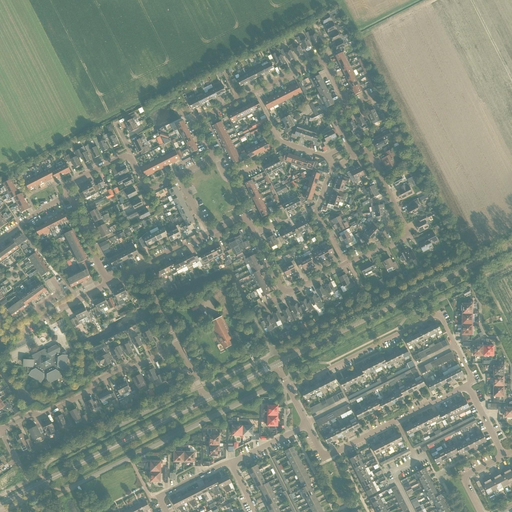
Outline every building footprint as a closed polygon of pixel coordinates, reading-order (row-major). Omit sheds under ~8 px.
[(331,25),(337,22),(335,17),(331,19),(330,16),(321,20),(324,25),(330,22),(331,25)] [(338,25),(335,27),(334,24),(326,28),(328,34),(335,31),(336,33),(342,30),(341,27),(340,28),(338,25)] [(316,35),(312,36),(310,32),(305,35),(308,41),(311,39),(314,45),(320,43),(316,35)] [(342,34),(340,35),(339,33),(330,37),(333,43),(339,39),(340,42),(343,41),(346,39),(347,39),(346,36),(345,35),(343,36),(342,34)] [(307,39),(303,41),(301,37),(297,39),(300,45),(302,44),(306,50),(306,51),(308,52),(311,50),(311,49),(311,47),(307,39)] [(335,46),(333,47),(335,51),(337,50),(337,51),(343,48),(345,50),(350,47),(349,45),(346,39),(343,41),(335,46)] [(271,56),(274,61),(276,64),(278,63),(280,67),(285,64),(281,56),(278,58),(276,54),(275,54),(270,45),(267,46),(271,56)] [(295,51),(298,58),(303,55),(299,47),(294,49),(292,45),(289,47),(292,53),(295,51)] [(286,56),(289,62),(294,60),(290,51),(285,54),(283,50),(280,51),(283,57),(286,56)] [(335,56),(338,61),(346,57),(344,52),(335,56)] [(267,63),(262,65),(267,75),(270,73),(270,72),(275,69),(271,63),(274,61),(271,56),(272,59),(270,60),(271,62),(268,64),(267,63)] [(346,57),(338,61),(340,66),(349,62),(346,57)] [(349,62),(340,66),(343,71),(351,67),(351,66),(349,62)] [(254,71),(258,78),(262,76),(263,77),(267,75),(262,65),(256,68),(256,69),(256,70),(254,71)] [(343,71),(345,76),(353,71),(352,68),(355,67),(354,65),(351,66),(351,67),(343,71)] [(250,71),(245,74),(250,84),(253,82),(253,81),(258,78),(254,71),(251,72),(250,72),(250,71)] [(353,71),(345,76),(347,80),(356,76),(353,71)] [(246,86),(250,84),(245,74),(239,76),(238,75),(235,76),(236,78),(232,80),(233,83),(237,81),(238,82),(238,83),(239,84),(240,87),(245,84),(246,86)] [(313,79),(310,80),(313,85),(322,80),(319,75),(313,79)] [(347,80),(350,85),(358,81),(357,78),(359,77),(358,75),(356,76),(347,80)] [(315,86),(317,89),(324,85),(322,80),(313,85),(314,87),(315,86)] [(350,85),(352,90),(361,86),(364,84),(363,82),(360,84),(358,81),(350,85)] [(292,87),(296,96),(300,93),(301,96),(303,95),(302,93),(298,84),(292,87)] [(213,88),(218,98),(222,96),(221,95),(226,92),(222,85),(220,86),(219,86),(218,85),(213,88)] [(324,85),(317,89),(319,93),(319,94),(327,90),(324,85)] [(361,86),(352,90),(355,95),(363,91),(361,86)] [(296,96),(292,87),(286,90),(292,101),(293,100),(292,98),(296,96)] [(208,92),(205,94),(209,101),(214,99),(214,100),(218,98),(213,88),(207,91),(208,91),(208,92)] [(281,93),(285,101),(289,99),(290,102),(292,101),(286,90),(281,93)] [(320,99),(322,98),(329,95),(327,90),(319,94),(319,93),(317,94),(320,99)] [(275,96),(281,107),(282,106),(281,103),(285,101),(281,93),(275,96)] [(196,97),(201,107),(205,105),(204,103),(209,101),(205,94),(203,95),(202,94),(201,94),(196,97)] [(321,101),(322,104),(332,100),(329,95),(322,98),(320,99),(321,101)] [(281,107),(275,96),(269,99),(274,107),(278,105),(279,108),(281,107)] [(201,107),(196,97),(191,99),(191,100),(191,101),(188,102),(192,110),(197,107),(197,109),(201,107)] [(274,107),(269,99),(264,102),(268,110),(269,113),(271,112),(270,109),(274,107)] [(332,100),(322,104),(323,106),(323,107),(325,111),(327,110),(328,109),(327,108),(334,105),(332,100)] [(252,104),(257,112),(259,111),(258,109),(261,108),(257,101),(256,102),(256,101),(254,102),(254,103),(252,104)] [(257,112),(252,104),(248,106),(251,113),(254,111),(255,113),(257,112)] [(251,113),(248,106),(243,108),(247,117),(247,116),(252,114),(251,113)] [(238,111),(242,119),(245,118),(246,120),(248,119),(247,116),(247,117),(243,108),(238,111)] [(380,114),(377,115),(374,110),(368,113),(373,124),(383,120),(380,114)] [(242,119),(238,111),(233,113),(237,122),(238,122),(242,119)] [(239,125),(237,122),(233,113),(228,116),(234,127),(239,125)] [(130,120),(124,123),(127,128),(136,124),(139,122),(137,119),(135,114),(129,117),(130,120)] [(357,118),(356,119),(360,127),(361,129),(365,127),(366,129),(368,128),(370,127),(367,121),(365,122),(361,116),(360,115),(356,117),(357,118)] [(282,120),(285,125),(294,120),(293,118),(291,118),(290,116),(282,120)] [(294,120),(285,125),(285,127),(285,129),(284,130),(286,134),(292,131),(291,128),(295,126),(294,123),(294,122),(294,120)] [(358,125),(356,126),(352,120),(347,123),(353,134),(358,131),(359,133),(361,131),(358,125)] [(177,130),(186,126),(183,121),(175,125),(176,128),(174,129),(175,131),(177,130)] [(136,124),(127,128),(130,133),(135,130),(137,133),(143,130),(140,125),(139,122),(136,124)] [(212,127),(215,132),(224,127),(222,122),(212,127)] [(186,126),(177,130),(180,135),(188,131),(186,126)] [(300,137),(303,128),(301,127),(300,128),(297,127),(295,126),(295,129),(296,130),(296,132),(293,131),(291,137),(295,139),(296,138),(298,137),(300,137)] [(215,132),(217,136),(227,132),(224,127),(215,132)] [(305,129),(303,128),(300,137),(305,139),(308,131),(306,130),(305,129)] [(328,128),(326,129),(332,142),(334,140),(335,139),(334,138),(336,137),(332,129),(330,131),(329,130),(328,128)] [(322,141),(325,147),(329,145),(329,144),(331,143),(332,142),(326,129),(324,130),(325,132),(324,133),(322,135),(324,140),(322,141)] [(378,139),(373,142),(377,150),(386,145),(383,141),(391,137),(392,136),(393,135),(390,130),(389,130),(388,131),(377,137),(378,139)] [(180,135),(182,139),(190,135),(188,131),(180,135)] [(308,131),(305,139),(311,141),(314,132),(312,131),(311,132),(308,131)] [(217,136),(220,141),(229,137),(227,132),(217,136)] [(314,132),(311,141),(313,142),(314,144),(314,145),(318,147),(320,140),(317,139),(319,135),(317,134),(316,132),(314,132)] [(108,134),(103,136),(106,142),(110,140),(113,147),(118,144),(116,141),(117,141),(117,140),(116,138),(115,138),(114,136),(110,137),(108,134)] [(138,140),(133,143),(135,148),(147,142),(145,139),(143,134),(137,137),(138,140)] [(190,135),(182,139),(180,140),(181,142),(183,141),(185,145),(193,140),(190,135)] [(231,141),(229,137),(220,141),(222,146),(231,141)] [(259,140),(264,151),(266,150),(267,151),(271,149),(269,144),(268,145),(264,137),(259,140)] [(104,141),(99,143),(97,138),(94,140),(97,147),(100,145),(103,152),(108,149),(104,141)] [(185,145),(187,149),(195,145),(193,140),(185,145)] [(258,143),(255,145),(260,153),(264,151),(259,140),(257,141),(258,143)] [(234,146),(231,141),(222,146),(225,151),(234,146)] [(147,142),(135,148),(138,153),(141,152),(142,155),(151,150),(149,146),(149,145),(148,142),(147,142)] [(95,147),(92,149),(90,144),(85,147),(88,153),(91,152),(94,158),(99,156),(95,147)] [(253,152),(255,156),(260,153),(255,145),(255,144),(250,147),(251,148),(253,152)] [(195,145),(187,149),(184,151),(185,153),(188,151),(190,154),(198,150),(195,145)] [(234,146),(225,151),(227,156),(236,151),(234,146)] [(80,149),(75,151),(79,158),(81,156),(85,163),(90,161),(86,152),(83,147),(80,149)] [(170,154),(174,162),(180,159),(176,151),(175,151),(174,148),(172,149),(174,152),(170,154)] [(253,152),(251,148),(246,150),(250,158),(255,156),(253,152)] [(395,156),(393,152),(392,150),(385,154),(386,157),(382,160),(387,170),(397,165),(393,157),(395,156)] [(227,156),(230,161),(234,158),(239,156),(236,151),(227,156)] [(281,157),(284,163),(286,161),(291,163),(294,156),(288,154),(289,152),(286,151),(284,156),(281,157)] [(164,153),(163,154),(168,165),(174,162),(170,154),(166,156),(164,153)] [(76,157),(73,159),(71,154),(65,156),(69,163),(72,161),(75,168),(80,165),(76,157)] [(158,160),(163,168),(168,165),(163,154),(161,155),(163,158),(158,160)] [(291,165),(296,167),(299,158),(294,156),(291,163),(291,165)] [(284,163),(281,157),(278,158),(279,160),(274,162),(278,171),(280,170),(280,169),(283,167),(281,164),(284,163)] [(299,158),(296,167),(301,168),(304,159),(299,158)] [(153,159),(151,160),(157,171),(163,168),(158,160),(154,162),(153,159)] [(304,159),(301,168),(306,170),(307,168),(309,161),(304,159)] [(147,165),(151,174),(157,171),(151,160),(150,161),(151,163),(147,165)] [(309,161),(307,168),(312,170),(312,171),(317,169),(316,167),(318,162),(315,161),(314,163),(309,161)] [(276,172),(278,171),(274,162),(269,165),(272,173),(273,172),(275,171),(276,172)] [(67,165),(62,167),(66,175),(71,173),(67,165)] [(151,174),(147,165),(143,167),(142,165),(140,165),(142,168),(141,168),(146,177),(151,174)] [(272,173),(269,165),(264,167),(269,179),(271,178),(271,177),(274,176),(273,172),(272,173)] [(355,168),(360,177),(363,176),(364,178),(368,176),(365,170),(362,171),(360,165),(355,168)] [(126,167),(120,169),(118,166),(111,169),(115,176),(119,174),(120,176),(128,172),(126,167)] [(62,167),(57,170),(61,178),(66,175),(62,167)] [(360,177),(355,168),(350,170),(353,176),(350,177),(353,183),(358,181),(357,178),(360,177)] [(311,177),(318,180),(320,174),(322,175),(323,172),(317,170),(317,169),(312,171),(313,172),(311,177)] [(40,175),(39,173),(38,170),(36,171),(38,174),(37,174),(38,176),(35,178),(39,186),(44,183),(40,175)] [(45,172),(49,180),(54,178),(52,172),(50,170),(45,172)] [(52,172),(54,178),(55,180),(61,178),(57,170),(52,172)] [(40,175),(44,183),(49,180),(45,172),(40,175)] [(134,183),(131,177),(128,179),(127,176),(117,181),(119,186),(124,183),(125,187),(134,183)] [(401,176),(393,181),(396,186),(404,182),(401,176)] [(336,178),(334,183),(344,187),(345,186),(345,184),(348,185),(349,179),(343,177),(342,180),(336,178)] [(28,181),(25,183),(29,191),(34,188),(30,180),(29,178),(27,179),(28,181)] [(30,180),(34,188),(39,186),(35,178),(30,180)] [(96,186),(99,192),(100,194),(103,192),(107,188),(106,186),(105,186),(102,178),(96,181),(98,185),(96,186)] [(1,189),(2,191),(13,185),(10,180),(3,184),(4,186),(3,187),(3,188),(1,189)] [(245,184),(248,189),(254,185),(257,183),(256,181),(253,183),(252,180),(245,184)] [(344,187),(334,183),(333,188),(339,190),(338,193),(344,195),(346,190),(348,191),(349,188),(345,186),(344,187)] [(400,192),(403,198),(412,193),(409,188),(410,187),(408,183),(400,188),(402,191),(400,192)] [(99,192),(96,186),(93,188),(91,184),(86,186),(91,196),(99,192)] [(13,185),(2,191),(3,192),(5,191),(5,192),(6,191),(8,194),(16,190),(13,185)] [(248,189),(250,193),(257,190),(254,185),(248,189)] [(367,192),(368,194),(377,190),(374,185),(369,188),(368,185),(361,188),(362,191),(363,191),(364,193),(367,192)] [(91,196),(86,186),(81,189),(83,192),(80,194),(83,200),(91,196)] [(169,191),(171,195),(179,191),(177,186),(172,189),(171,186),(164,190),(166,192),(169,191)] [(127,195),(129,199),(137,194),(135,189),(129,192),(127,189),(121,193),(122,195),(124,194),(125,197),(127,195)] [(18,195),(16,190),(8,194),(9,196),(8,198),(9,199),(18,195)] [(257,190),(250,193),(253,198),(259,195),(257,190)] [(377,190),(368,194),(369,197),(367,198),(370,203),(376,200),(375,200),(374,198),(379,195),(377,190)] [(171,195),(174,201),(182,197),(179,191),(171,195)] [(313,195),(303,192),(303,194),(305,195),(304,198),(307,199),(306,202),(312,204),(313,201),(311,200),(313,195)] [(18,195),(13,198),(16,203),(23,199),(21,193),(18,195)] [(329,199),(339,202),(344,203),(345,200),(343,200),(344,195),(338,193),(337,196),(331,194),(329,199)] [(253,198),(255,203),(262,200),(264,199),(261,194),(259,195),(253,198)] [(174,201),(176,206),(184,202),(182,197),(174,201)] [(292,198),(297,207),(302,205),(302,206),(305,205),(302,198),(299,200),(298,197),(295,198),(294,197),(292,198)] [(288,202),(292,210),(297,207),(292,198),(290,199),(290,201),(288,202)] [(23,199),(16,203),(17,205),(16,207),(17,208),(18,208),(26,204),(23,199)] [(339,202),(329,199),(328,204),(334,206),(333,209),(339,211),(341,206),(338,205),(339,202)] [(133,207),(135,209),(143,205),(140,200),(134,203),(133,200),(124,205),(125,207),(128,206),(129,206),(130,208),(133,207)] [(262,200),(255,203),(257,208),(264,204),(262,200)] [(292,210),(288,202),(285,203),(284,203),(282,200),(281,201),(286,212),(292,210)] [(408,210),(407,211),(409,216),(411,215),(411,216),(415,214),(415,215),(417,216),(418,215),(419,213),(418,212),(420,212),(417,207),(420,205),(418,200),(412,204),(413,207),(408,209),(408,210)] [(184,202),(176,206),(179,211),(187,207),(184,202)] [(377,203),(371,204),(371,207),(372,207),(373,212),(384,210),(383,205),(378,206),(377,203)] [(26,204),(18,208),(21,213),(29,209),(26,204)] [(257,208),(260,213),(267,209),(264,204),(257,208)] [(90,213),(92,218),(100,214),(98,209),(100,208),(99,205),(92,208),(94,211),(90,213)] [(179,211),(182,216),(189,212),(191,211),(189,208),(188,208),(187,207),(179,211)] [(267,209),(260,213),(262,218),(269,214),(274,212),(271,207),(267,209)] [(139,214),(142,219),(150,215),(147,210),(139,214),(138,210),(128,215),(130,219),(139,214)] [(384,210),(373,212),(372,212),(372,218),(373,217),(374,221),(380,220),(380,219),(380,220),(379,217),(385,216),(384,210)] [(58,215),(65,227),(67,226),(65,222),(68,221),(64,212),(58,215)] [(182,216),(184,221),(192,217),(189,212),(182,216)] [(330,221),(333,226),(342,221),(341,218),(344,217),(341,212),(335,215),(336,218),(330,221)] [(100,223),(106,220),(110,218),(108,214),(102,217),(100,214),(92,218),(95,223),(99,221),(100,223)] [(54,217),(58,226),(61,224),(63,228),(65,227),(58,215),(54,217)] [(7,216),(0,220),(0,229),(1,229),(1,228),(8,223),(5,219),(6,219),(7,220),(9,218),(7,216)] [(421,223),(416,225),(419,232),(428,228),(428,227),(430,227),(427,221),(425,216),(419,219),(421,223)] [(58,226),(54,217),(49,220),(55,232),(57,231),(55,227),(58,226)] [(177,229),(178,230),(192,223),(192,224),(195,222),(192,217),(184,221),(185,222),(183,223),(181,225),(179,227),(178,225),(176,226),(177,229)] [(300,222),(305,231),(309,228),(311,232),(314,230),(310,222),(308,223),(307,222),(306,222),(305,219),(300,222)] [(342,221),(333,226),(335,230),(341,227),(342,230),(349,227),(346,222),(345,219),(342,221)] [(44,222),(45,225),(48,231),(51,229),(53,233),(55,232),(49,220),(44,222)] [(98,228),(100,233),(108,229),(105,224),(108,223),(106,220),(100,223),(102,226),(98,228)] [(295,230),(299,238),(302,236),(300,233),(305,231),(300,222),(296,224),(298,228),(295,230)] [(370,230),(377,237),(381,233),(378,230),(379,227),(373,222),(370,226),(370,227),(372,228),(370,230)] [(192,223),(178,230),(180,235),(180,234),(186,232),(186,233),(194,229),(192,224),(192,223)] [(48,231),(45,225),(40,227),(46,238),(48,237),(47,234),(50,233),(48,231)] [(159,231),(163,239),(168,236),(167,234),(164,228),(162,229),(160,226),(158,227),(159,231)] [(180,235),(178,230),(177,229),(176,226),(171,229),(172,231),(176,239),(181,237),(180,234),(180,235)] [(46,238),(40,227),(35,229),(40,238),(42,237),(44,239),(46,238)] [(289,227),(285,230),(289,239),(294,236),(295,240),(299,238),(295,230),(291,232),(289,227)] [(108,229),(100,233),(103,238),(106,236),(108,239),(114,236),(113,233),(110,228),(108,229)] [(339,237),(341,242),(350,237),(349,235),(351,234),(349,229),(343,232),(344,234),(339,237)] [(63,235),(79,266),(85,262),(86,262),(85,261),(87,260),(73,230),(63,235)] [(289,239),(285,230),(280,232),(282,236),(279,237),(283,246),(286,244),(284,241),(289,239)] [(377,237),(370,230),(369,232),(367,230),(365,233),(362,235),(367,240),(367,239),(369,237),(373,241),(377,237)] [(147,232),(149,236),(153,244),(158,241),(154,233),(151,234),(150,231),(147,232)] [(159,231),(154,233),(158,241),(163,239),(159,231)] [(167,234),(168,236),(171,242),(176,239),(172,231),(167,234)] [(22,233),(17,236),(22,244),(24,246),(26,249),(28,247),(25,244),(24,242),(27,240),(22,233)] [(431,244),(437,241),(433,233),(426,236),(428,240),(419,244),(423,252),(429,249),(431,252),(434,250),(431,244)] [(236,241),(238,246),(243,243),(241,239),(242,238),(240,234),(234,237),(236,241)] [(283,246),(279,237),(276,239),(274,235),(273,236),(272,234),(267,237),(268,238),(267,239),(271,248),(276,245),(278,249),(283,246)] [(350,237),(341,242),(343,247),(349,244),(350,247),(357,243),(355,238),(353,235),(350,237)] [(16,237),(13,240),(18,247),(22,244),(17,236),(16,237)] [(149,236),(140,240),(143,247),(147,245),(148,246),(153,244),(149,236)] [(18,247),(13,240),(12,240),(11,239),(9,241),(11,243),(9,245),(17,257),(19,255),(18,253),(17,254),(16,252),(20,250),(18,247)] [(233,248),(238,246),(236,241),(233,242),(232,241),(227,244),(230,250),(234,248),(233,248)] [(243,243),(238,246),(241,250),(245,248),(246,249),(250,247),(247,241),(243,243)] [(127,244),(133,256),(138,254),(136,249),(138,248),(136,245),(134,246),(133,242),(130,243),(127,244)] [(124,251),(128,259),(133,256),(127,244),(125,246),(126,248),(127,249),(126,250),(124,251)] [(213,245),(219,256),(224,253),(220,246),(218,248),(217,246),(216,247),(215,244),(213,245)] [(323,248),(320,249),(322,252),(326,261),(331,258),(328,252),(332,250),(329,244),(323,248)] [(3,245),(2,246),(9,257),(13,254),(14,255),(13,256),(15,258),(17,257),(9,245),(5,247),(3,245)] [(212,250),(210,251),(214,258),(219,256),(213,245),(210,246),(212,250)] [(9,257),(2,246),(0,247),(0,248),(1,250),(0,251),(0,254),(7,264),(9,262),(7,260),(7,261),(6,259),(9,257)] [(241,258),(243,257),(244,256),(243,254),(241,250),(238,246),(233,248),(234,248),(236,252),(234,253),(237,257),(240,255),(241,258)] [(123,248),(118,251),(119,253),(123,262),(128,259),(124,251),(123,248)] [(206,248),(203,250),(209,261),(214,258),(210,251),(208,252),(206,248)] [(114,256),(118,264),(123,262),(119,253),(117,249),(115,250),(117,254),(116,255),(114,256)] [(326,261),(322,252),(320,249),(313,253),(315,258),(318,257),(321,263),(326,261)] [(201,257),(198,258),(199,261),(200,262),(202,266),(205,265),(205,266),(210,263),(209,261),(203,250),(202,251),(203,253),(202,254),(203,255),(200,256),(201,257)] [(401,261),(403,262),(407,259),(408,261),(412,259),(413,261),(416,259),(413,252),(409,254),(407,250),(401,253),(402,256),(400,257),(400,259),(401,261)] [(200,262),(199,261),(197,256),(194,258),(193,254),(190,256),(190,254),(189,255),(187,252),(186,253),(191,264),(192,264),(192,265),(197,263),(200,268),(202,266),(200,262)] [(25,264),(27,267),(39,258),(36,253),(28,259),(30,261),(25,264)] [(183,259),(187,267),(187,266),(188,269),(193,266),(192,265),(192,264),(191,264),(186,253),(184,254),(185,256),(185,257),(185,258),(183,259)] [(244,256),(243,257),(247,265),(248,264),(256,260),(254,258),(258,256),(257,253),(250,257),(248,254),(244,256)] [(314,259),(312,254),(304,258),(310,269),(315,267),(312,260),(314,259)] [(118,264),(114,256),(112,257),(111,257),(109,255),(105,257),(107,259),(108,258),(113,267),(118,264)] [(39,258),(27,267),(28,268),(33,265),(35,268),(42,263),(39,258)] [(304,258),(296,262),(299,267),(301,271),(304,270),(305,272),(310,269),(304,258)] [(178,262),(182,269),(187,267),(183,259),(178,262)] [(390,259),(382,262),(387,271),(388,273),(393,271),(398,268),(395,262),(392,263),(390,259)] [(256,260),(248,264),(251,269),(258,265),(256,260)] [(286,264),(288,267),(292,276),(297,273),(294,267),(297,266),(294,260),(286,264)] [(167,263),(165,261),(164,261),(166,265),(163,267),(166,274),(168,277),(172,275),(167,265),(167,263)] [(167,265),(172,275),(178,272),(177,271),(177,272),(173,264),(172,262),(167,265)] [(182,269),(178,262),(173,264),(177,272),(177,271),(182,269)] [(42,263),(35,268),(37,270),(32,273),(34,275),(38,272),(45,267),(42,263)] [(373,273),(378,271),(375,265),(372,266),(371,263),(360,268),(364,275),(372,271),(373,273)] [(251,269),(253,273),(253,274),(259,271),(261,270),(258,265),(251,269)] [(292,276),(288,267),(285,269),(284,266),(281,267),(280,265),(277,267),(278,269),(279,268),(281,274),(284,272),(287,279),(292,276)] [(45,267),(38,272),(42,277),(49,272),(45,267)] [(166,274),(163,267),(158,270),(155,271),(161,284),(166,281),(164,278),(163,276),(166,274)] [(89,272),(88,268),(81,271),(67,279),(72,288),(91,278),(88,272),(89,272)] [(251,274),(254,279),(261,276),(259,271),(253,274),(253,273),(251,274)] [(344,287),(345,287),(346,289),(355,284),(352,279),(349,280),(346,275),(339,278),(344,287)] [(263,281),(261,276),(254,279),(256,284),(263,281)] [(32,282),(41,294),(44,292),(46,294),(48,292),(46,288),(45,289),(40,282),(36,285),(36,283),(35,280),(32,282)] [(257,286),(259,289),(266,285),(263,281),(256,284),(253,286),(254,288),(257,286)] [(33,287),(30,289),(38,300),(40,299),(38,296),(41,294),(32,282),(30,284),(32,286),(33,285),(33,287)] [(337,288),(334,289),(331,283),(326,285),(330,293),(331,295),(334,294),(335,296),(340,294),(337,288)] [(266,285),(259,289),(256,290),(258,293),(260,298),(267,295),(265,292),(268,290),(266,285)] [(118,290),(124,301),(127,299),(128,301),(133,299),(129,290),(126,292),(124,287),(118,290)] [(322,287),(316,290),(321,298),(326,295),(327,299),(330,297),(327,292),(325,293),(322,287)] [(38,300),(30,289),(26,292),(25,291),(26,290),(25,288),(22,290),(31,301),(33,299),(35,302),(38,300)] [(28,303),(31,301),(22,290),(20,291),(22,293),(23,294),(20,297),(28,308),(30,306),(28,303)] [(116,297),(113,299),(117,307),(125,303),(124,301),(118,290),(113,292),(116,297)] [(315,295),(309,298),(313,306),(317,304),(319,309),(324,307),(320,300),(317,301),(315,295)] [(21,299),(17,303),(22,310),(26,307),(27,308),(28,308),(20,297),(21,299)] [(99,300),(104,311),(107,309),(108,310),(113,308),(109,300),(107,302),(104,297),(99,300)] [(301,302),(300,302),(305,311),(306,313),(309,311),(310,313),(315,310),(312,304),(309,306),(306,299),(305,300),(305,299),(303,299),(301,300),(300,301),(301,302)] [(104,311),(99,300),(94,302),(96,307),(93,309),(97,317),(105,313),(104,311)] [(471,305),(472,305),(472,301),(469,301),(469,304),(462,303),(462,312),(463,312),(471,305)] [(22,310),(17,303),(12,306),(18,313),(22,310)] [(303,309),(300,310),(297,304),(291,307),(295,315),(296,315),(297,318),(300,316),(301,317),(306,315),(303,309)] [(462,312),(462,314),(463,314),(472,314),(472,305),(471,305),(463,312),(462,312)] [(13,317),(18,313),(12,306),(8,309),(13,317)] [(79,309),(84,319),(86,322),(89,321),(89,320),(93,318),(90,310),(87,312),(85,307),(79,309)] [(77,317),(72,319),(76,327),(83,323),(86,322),(84,319),(79,309),(74,312),(77,317)] [(291,320),(292,322),(296,320),(293,314),(291,315),(288,309),(282,311),(286,320),(287,319),(288,322),(291,320)] [(278,311),(272,314),(277,322),(279,326),(282,325),(284,324),(287,322),(284,316),(281,317),(278,311)] [(455,314),(455,316),(462,316),(462,324),(472,324),(463,316),(463,314),(462,314),(459,314),(455,314)] [(472,314),(463,314),(463,316),(472,324),(472,323),(472,314)] [(278,327),(275,321),(272,322),(269,316),(264,319),(268,327),(267,327),(269,331),(278,327)] [(233,338),(228,330),(222,317),(210,323),(222,346),(222,345),(224,349),(232,345),(229,340),(233,338)] [(431,324),(435,334),(436,333),(437,336),(439,335),(439,334),(438,332),(441,331),(438,324),(434,326),(433,323),(431,324)] [(427,329),(430,336),(435,334),(431,324),(429,325),(430,328),(427,329)] [(472,324),(462,324),(462,333),(463,333),(472,324)] [(463,333),(462,333),(462,338),(462,340),(468,341),(468,335),(472,335),(472,324),(463,333)] [(152,337),(154,336),(150,328),(148,330),(148,331),(143,334),(147,343),(153,340),(152,337)] [(420,330),(425,339),(430,336),(427,329),(423,331),(422,329),(420,330)] [(425,339),(420,330),(418,331),(419,333),(416,335),(419,342),(425,339)] [(141,343),(144,341),(140,334),(137,335),(138,337),(132,339),(136,348),(142,345),(141,343)] [(414,345),(414,344),(419,342),(416,335),(413,337),(411,334),(409,335),(414,345)] [(414,345),(409,335),(407,336),(408,339),(405,340),(408,347),(411,346),(413,348),(415,347),(414,344),(414,345)] [(440,342),(443,348),(448,345),(445,339),(440,342)] [(475,354),(474,356),(483,356),(483,339),(481,339),(481,342),(481,345),(482,345),(482,347),(475,354)] [(483,339),(483,356),(492,356),(492,354),(485,347),(485,339),(483,339)] [(485,339),(485,347),(492,354),(494,354),(494,346),(489,345),(489,339),(485,339)] [(119,346),(122,351),(124,350),(127,355),(133,352),(131,350),(134,349),(130,341),(127,342),(128,344),(123,346),(122,345),(119,346)] [(434,345),(437,351),(443,348),(440,342),(434,345)] [(104,343),(102,345),(106,353),(106,354),(96,360),(99,366),(104,363),(105,366),(111,363),(110,361),(112,359),(104,343)] [(473,343),(463,343),(463,347),(473,347),(473,354),(475,354),(482,347),(482,345),(481,345),(473,345),(473,343)] [(39,361),(61,371),(61,370),(67,370),(68,355),(66,355),(66,351),(61,354),(60,352),(60,348),(56,345),(48,349),(47,351),(46,350),(45,349),(38,353),(38,354),(40,355),(39,361)] [(429,348),(432,354),(437,351),(434,345),(429,348)] [(117,349),(111,352),(116,361),(122,358),(121,355),(123,354),(122,351),(119,346),(116,348),(117,349)] [(406,348),(400,351),(404,358),(409,355),(406,348)] [(429,348),(424,351),(427,356),(432,354),(429,348)] [(395,354),(398,361),(402,359),(403,362),(405,360),(404,358),(400,351),(395,354)] [(424,351),(418,353),(421,359),(427,356),(424,351)] [(446,355),(449,361),(455,358),(452,352),(446,355)] [(38,354),(38,353),(32,356),(32,357),(32,360),(26,360),(26,367),(30,368),(31,371),(28,376),(40,384),(43,379),(47,379),(49,384),(62,377),(60,373),(61,371),(39,361),(40,355),(38,354)] [(421,359),(418,353),(413,356),(416,362),(421,359)] [(398,361),(395,354),(389,357),(393,364),(398,361)] [(446,355),(441,357),(444,363),(449,361),(446,355)] [(384,360),(383,357),(377,360),(381,367),(386,364),(384,360)] [(389,357),(384,360),(386,364),(387,367),(390,365),(392,367),(394,366),(393,364),(389,357)] [(444,363),(441,357),(435,360),(438,366),(444,363)] [(372,363),(375,370),(381,367),(377,360),(372,363)] [(438,366),(435,360),(430,363),(433,369),(438,366)] [(500,366),(493,366),(493,374),(495,374),(502,367),(502,362),(500,362),(500,366)] [(375,370),(372,363),(366,366),(370,373),(371,375),(374,374),(373,371),(375,370)] [(430,363),(424,366),(427,372),(433,369),(430,363)] [(370,373),(366,366),(361,369),(362,371),(364,376),(364,375),(370,373)] [(427,372),(424,366),(419,368),(422,374),(427,372)] [(453,367),(447,370),(447,371),(452,380),(456,379),(457,381),(459,380),(454,371),(453,367)] [(493,374),(487,374),(487,376),(490,376),(493,376),(495,376),(504,376),(504,367),(502,367),(495,374),(493,374)] [(454,371),(459,380),(461,379),(460,377),(463,375),(460,368),(454,371)] [(156,379),(159,384),(164,381),(161,374),(157,376),(153,369),(146,372),(151,382),(156,379)] [(366,378),(364,375),(364,376),(362,371),(356,374),(360,380),(366,378)] [(447,371),(442,374),(444,376),(448,386),(450,384),(449,382),(452,380),(447,371)] [(351,376),(354,383),(358,382),(359,384),(361,383),(360,380),(356,374),(351,376)] [(145,384),(147,389),(151,387),(147,380),(144,382),(141,375),(133,379),(138,388),(145,384)] [(327,377),(332,386),(337,383),(334,376),(331,378),(330,376),(327,377)] [(351,376),(345,379),(349,386),(354,383),(351,376)] [(433,382),(430,376),(427,378),(430,383),(427,385),(431,391),(434,390),(435,392),(437,391),(433,382)] [(444,376),(438,379),(442,386),(445,384),(446,387),(448,386),(444,376)] [(493,376),(490,376),(490,378),(493,378),(495,378),(504,386),(507,386),(507,384),(504,384),(504,376),(495,376),(493,376)] [(326,380),(323,382),(327,389),(330,387),(331,390),(333,389),(332,386),(327,377),(325,378),(326,380)] [(493,378),(493,386),(504,386),(495,378),(493,378)] [(340,382),(343,389),(346,388),(347,390),(350,389),(349,386),(345,379),(340,382)] [(416,382),(419,389),(425,386),(421,379),(416,382)] [(433,382),(437,391),(440,390),(438,388),(442,386),(438,379),(433,382)] [(327,389),(323,382),(320,383),(319,381),(317,382),(321,391),(327,389)] [(121,385),(127,396),(130,394),(130,395),(135,393),(132,386),(129,387),(127,382),(121,385)] [(312,387),(316,394),(321,391),(317,382),(314,383),(316,386),(312,387)] [(419,389),(416,382),(410,385),(414,391),(419,389)] [(127,396),(121,385),(116,387),(119,392),(116,394),(121,403),(125,401),(124,399),(125,398),(124,397),(127,396)] [(410,385),(405,387),(408,394),(414,391),(410,385)] [(408,394),(405,387),(404,386),(398,388),(399,390),(400,392),(401,392),(403,397),(408,394)] [(504,386),(493,386),(493,395),(495,395),(504,386)] [(495,397),(493,397),(493,403),(499,403),(499,397),(504,397),(504,388),(504,386),(495,395),(495,397)] [(306,388),(310,397),(312,399),(314,398),(313,396),(316,394),(312,387),(309,389),(308,387),(306,388)] [(310,397),(306,388),(303,389),(305,391),(301,393),(305,400),(310,397)] [(150,395),(147,396),(149,400),(155,397),(152,390),(148,392),(150,395)] [(108,391),(99,396),(102,402),(103,402),(104,405),(108,403),(107,400),(110,398),(114,406),(119,404),(113,393),(110,395),(108,391)] [(337,395),(339,400),(345,398),(342,392),(337,395)] [(395,395),(398,402),(404,399),(403,397),(401,392),(400,392),(395,395)] [(395,395),(394,393),(388,395),(390,398),(393,405),(398,402),(395,395)] [(337,395),(331,398),(334,403),(339,400),(337,395)] [(331,398),(326,400),(329,406),(334,403),(331,398)] [(381,408),(382,410),(388,408),(384,401),(383,398),(377,401),(381,408)] [(384,401),(388,408),(393,405),(390,398),(384,401)] [(460,403),(465,412),(465,413),(471,410),(464,398),(462,399),(463,402),(460,403)] [(85,403),(90,411),(99,406),(97,401),(93,402),(92,399),(85,403)] [(326,400),(320,403),(323,409),(329,406),(326,400)] [(366,407),(370,414),(371,414),(372,415),(373,414),(374,413),(373,412),(375,411),(372,404),(370,401),(368,402),(369,405),(366,407)] [(377,401),(372,404),(375,411),(381,408),(377,401)] [(2,402),(0,403),(0,410),(3,408),(6,412),(12,408),(8,402),(4,404),(2,402)] [(454,403),(458,413),(459,415),(465,412),(460,403),(457,405),(456,402),(454,403)] [(320,403),(315,406),(318,412),(323,409),(320,403)] [(453,407),(449,409),(453,416),(458,413),(454,403),(451,405),(453,407)] [(264,414),(264,415),(267,415),(269,415),(276,408),(278,408),(278,404),(275,404),(275,406),(267,406),(267,410),(263,410),(263,414),(263,415),(264,414)] [(343,407),(346,413),(351,410),(348,404),(343,407)] [(318,412),(315,406),(309,409),(312,414),(318,412)] [(346,413),(343,407),(337,410),(340,416),(346,413)] [(361,410),(364,417),(370,414),(366,407),(361,410)] [(269,415),(269,416),(278,416),(278,408),(276,408),(269,415)] [(445,408),(443,409),(450,423),(452,421),(450,417),(453,416),(449,409),(446,410),(445,408)] [(70,412),(75,422),(81,418),(76,409),(70,412)] [(450,423),(443,409),(440,410),(442,413),(439,414),(438,414),(442,421),(445,420),(447,424),(450,423)] [(332,413),(335,418),(340,416),(337,410),(332,413)] [(364,417),(361,410),(355,412),(359,419),(364,417)] [(431,412),(435,422),(436,422),(437,424),(442,421),(438,414),(439,414),(438,412),(434,414),(433,411),(431,412)] [(430,416),(426,418),(430,424),(435,422),(431,412),(428,414),(430,416)] [(335,418),(332,413),(326,416),(329,421),(335,418)] [(65,424),(66,427),(71,425),(68,419),(65,420),(62,415),(55,418),(60,427),(65,424)] [(269,416),(269,418),(276,425),(278,425),(278,416),(269,416)] [(321,418),(324,424),(329,421),(326,416),(321,418)] [(422,417),(420,418),(427,431),(429,430),(427,426),(430,424),(426,418),(423,419),(422,417)] [(276,425),(269,418),(267,418),(267,427),(269,427),(269,429),(276,429),(276,425)] [(324,424),(321,418),(316,421),(319,427),(324,424)] [(355,418),(350,421),(351,423),(356,433),(358,431),(357,429),(360,427),(356,420),(355,418)] [(427,431),(420,418),(418,419),(419,421),(416,423),(419,430),(422,429),(424,433),(427,431)] [(241,427),(241,426),(240,426),(241,419),(238,419),(238,422),(237,422),(237,426),(232,425),(232,434),(234,434),(241,427)] [(245,426),(244,426),(244,428),(251,435),(251,437),(251,440),(256,440),(256,434),(253,434),(253,426),(248,426),(248,424),(247,422),(247,420),(245,419),(245,426)] [(348,424),(345,426),(349,433),(352,431),(353,434),(356,433),(351,423),(350,420),(347,422),(348,424)] [(42,425),(45,431),(47,435),(58,430),(55,424),(53,425),(50,421),(42,425)] [(419,430),(416,423),(412,425),(411,422),(409,423),(414,433),(419,430)] [(414,433),(409,423),(407,424),(408,427),(405,429),(408,436),(414,433)] [(339,426),(340,429),(345,438),(347,437),(346,435),(349,433),(345,426),(343,427),(341,425),(339,426)] [(333,429),(335,432),(338,438),(341,437),(343,439),(345,438),(340,429),(339,426),(333,429)] [(41,436),(43,440),(47,439),(43,432),(40,434),(37,427),(29,431),(34,440),(41,436)] [(234,434),(234,436),(240,436),(240,438),(241,439),(242,439),(242,436),(242,427),(241,427),(234,434)] [(251,435),(244,428),(242,427),(242,436),(251,437),(251,435)] [(334,444),(329,434),(328,432),(322,434),(327,444),(330,442),(332,445),(334,444)] [(329,434),(334,444),(336,442),(335,440),(338,438),(335,432),(329,434)] [(211,437),(217,444),(219,444),(219,435),(211,435),(207,435),(207,433),(203,433),(203,437),(209,437),(211,437)] [(395,433),(393,434),(397,444),(398,444),(403,441),(399,434),(396,436),(395,433)] [(17,440),(15,441),(17,445),(19,444),(20,447),(25,444),(28,449),(33,447),(29,439),(26,441),(22,434),(15,437),(17,440)] [(388,440),(392,447),(395,445),(397,447),(399,446),(398,444),(397,444),(393,434),(390,436),(392,438),(388,440)] [(477,437),(481,444),(484,442),(485,445),(488,444),(483,434),(477,437)] [(472,440),(477,449),(479,448),(478,446),(481,444),(477,437),(475,438),(473,435),(470,436),(472,440)] [(209,437),(209,446),(222,446),(222,444),(219,444),(217,444),(211,437),(209,437)] [(382,440),(388,452),(393,449),(392,447),(388,440),(385,441),(384,439),(382,440)] [(52,449),(63,443),(61,440),(51,446),(52,449)] [(378,445),(381,452),(384,450),(386,453),(388,452),(382,440),(379,441),(381,444),(378,445)] [(472,440),(466,442),(470,449),(473,448),(474,450),(477,449),(472,440)] [(470,449),(466,442),(461,445),(466,455),(468,453),(467,451),(470,449)] [(381,452),(378,445),(374,447),(373,444),(371,445),(377,457),(379,456),(378,454),(381,452)] [(174,452),(174,460),(176,460),(182,453),(183,452),(182,452),(182,449),(182,445),(180,445),(180,452),(174,452)] [(186,452),(186,453),(193,461),(195,461),(195,452),(190,452),(191,448),(190,448),(190,445),(186,445),(186,449),(186,452)] [(458,453),(459,455),(462,453),(464,456),(466,455),(461,445),(456,448),(458,453)] [(209,446),(208,454),(210,454),(217,448),(222,448),(222,446),(209,446)] [(285,451),(287,456),(295,451),(294,448),(295,448),(294,446),(285,451)] [(455,446),(449,449),(454,458),(456,457),(455,454),(458,453),(456,448),(455,446)] [(222,448),(217,448),(210,454),(210,456),(219,456),(219,452),(222,452),(222,450),(222,448)] [(447,458),(444,451),(443,449),(437,451),(438,454),(443,464),(445,462),(444,460),(447,458)] [(444,451),(447,458),(450,457),(452,459),(454,458),(449,449),(444,451)] [(295,451),(287,456),(289,460),(298,456),(296,453),(297,453),(296,451),(295,451)] [(437,451),(431,454),(433,457),(436,464),(440,462),(441,465),(443,464),(438,454),(437,451)] [(176,460),(176,462),(184,462),(184,453),(182,453),(176,460)] [(184,453),(184,462),(193,462),(193,461),(186,453),(184,453)] [(352,464),(361,460),(363,458),(361,454),(349,460),(349,461),(351,461),(352,464)] [(289,460),(292,465),(300,461),(300,460),(298,458),(299,457),(298,455),(298,456),(289,460)] [(301,460),(300,460),(300,461),(292,465),(294,469),(302,465),(301,462),(302,462),(301,460)] [(353,466),(354,468),(354,469),(363,464),(361,460),(352,464),(351,464),(352,466),(353,466)] [(152,461),(152,463),(159,470),(161,470),(161,462),(152,461)] [(147,463),(147,467),(150,467),(150,472),(159,472),(161,472),(161,470),(159,470),(152,463),(147,463)] [(354,468),(354,469),(354,471),(355,470),(357,473),(368,467),(366,463),(363,464),(354,469),(354,468)] [(250,474),(259,470),(257,465),(248,470),(249,473),(250,475),(250,474)] [(294,469),(296,474),(305,470),(303,467),(304,466),(303,465),(302,465),(294,469)] [(370,472),(368,467),(357,473),(356,473),(356,475),(357,475),(359,478),(370,472)] [(416,473),(419,477),(427,473),(425,470),(426,469),(425,468),(416,473)] [(503,476),(507,485),(511,482),(511,481),(505,468),(502,469),(505,475),(503,476)] [(305,470),(296,474),(298,478),(307,474),(305,471),(306,471),(305,469),(305,470)] [(253,479),(261,474),(259,470),(250,474),(252,477),(251,478),(252,479),(253,479)] [(359,478),(358,478),(359,480),(360,479),(361,482),(370,478),(372,477),(374,476),(373,474),(372,471),(370,472),(359,478)] [(507,485),(503,476),(501,477),(498,471),(495,473),(503,487),(507,485)] [(150,472),(150,480),(152,480),(159,474),(161,474),(161,472),(159,472),(150,472)] [(427,473),(419,477),(420,480),(417,481),(418,483),(421,482),(429,478),(428,475),(429,474),(427,473)] [(493,481),(498,490),(503,487),(495,473),(492,474),(495,480),(493,481)] [(152,480),(152,482),(160,482),(161,474),(159,474),(152,480)] [(253,479),(254,482),(254,484),(255,484),(255,483),(263,479),(261,474),(253,479)] [(307,474),(298,478),(301,483),(309,479),(308,476),(309,476),(308,474),(307,474)] [(223,478),(229,492),(232,490),(229,484),(232,483),(228,476),(223,478)] [(489,476),(485,478),(493,493),(493,492),(498,490),(493,481),(491,482),(489,476)] [(429,478),(421,482),(423,487),(432,483),(431,482),(430,479),(431,479),(430,477),(429,478)] [(219,486),(220,488),(224,487),(227,493),(229,492),(223,478),(217,481),(219,486)] [(264,479),(263,479),(255,483),(255,484),(256,486),(256,487),(257,488),(260,487),(266,484),(265,481),(266,480),(265,478),(264,479)] [(299,484),(301,489),(310,484),(312,484),(310,481),(311,480),(310,478),(309,479),(301,483),(299,484)] [(362,484),(364,487),(372,483),(372,482),(374,481),(373,479),(371,480),(370,478),(361,482),(361,483),(361,484),(362,484)] [(493,493),(485,478),(482,480),(485,485),(483,486),(488,495),(489,497),(494,495),(493,492),(493,493)] [(216,479),(211,482),(217,495),(219,494),(216,488),(219,486),(217,481),(216,479)] [(364,487),(363,487),(363,489),(365,489),(366,491),(366,492),(377,486),(374,481),(372,482),(372,483),(364,487)] [(217,495),(211,482),(205,485),(208,492),(211,490),(214,496),(217,495)] [(423,492),(423,493),(434,487),(432,484),(433,483),(432,482),(431,482),(432,483),(423,487),(425,489),(423,490),(424,492),(423,492)] [(268,483),(266,484),(260,487),(261,490),(260,490),(261,492),(262,492),(262,491),(270,487),(268,483)] [(310,484),(301,489),(298,490),(301,495),(303,493),(312,489),(310,486),(311,486),(310,484)] [(205,485),(200,487),(206,500),(208,499),(205,493),(208,492),(205,485)] [(270,487),(262,491),(262,492),(263,494),(263,495),(264,496),(273,492),(271,489),(274,488),(273,486),(270,487)] [(366,492),(366,491),(365,492),(366,493),(367,493),(369,496),(380,490),(378,486),(377,486),(366,492)] [(435,486),(434,487),(423,493),(425,497),(428,496),(436,492),(436,491),(435,489),(436,488),(435,486)] [(200,487),(194,490),(197,497),(200,496),(203,502),(206,500),(200,487)] [(314,494),(312,491),(313,491),(312,489),(303,493),(301,495),(303,499),(306,498),(314,494)] [(189,493),(195,506),(197,505),(194,499),(197,497),(194,490),(189,493)] [(436,492),(428,496),(430,501),(432,499),(438,496),(437,493),(438,492),(437,491),(436,491),(436,492)] [(264,496),(266,499),(265,499),(266,501),(267,501),(267,500),(275,496),(273,492),(264,496)] [(195,506),(189,493),(183,496),(186,503),(189,501),(192,507),(195,506)] [(314,494),(306,498),(308,503),(316,498),(315,495),(315,493),(314,494)] [(430,501),(432,505),(435,504),(443,500),(443,499),(442,497),(443,496),(441,494),(438,496),(432,499),(430,501)] [(371,501),(372,503),(372,504),(384,498),(383,498),(382,496),(380,497),(378,495),(369,499),(369,501),(371,501)] [(178,499),(184,511),(187,510),(183,504),(186,503),(183,496),(178,499)] [(267,500),(267,501),(268,504),(267,504),(268,505),(269,505),(275,502),(277,501),(275,496),(267,500)] [(316,498),(308,503),(310,507),(319,503),(317,500),(318,500),(317,498),(316,498)] [(183,511),(184,511),(178,499),(172,501),(176,508),(178,507),(181,511),(183,511)] [(372,503),(371,504),(372,506),(373,505),(374,508),(375,508),(383,504),(386,502),(385,500),(382,502),(381,499),(372,504),(372,503)] [(435,504),(437,509),(445,504),(444,501),(445,500),(444,499),(443,499),(443,500),(435,504)] [(140,504),(144,511),(150,509),(146,501),(140,504)] [(277,507),(275,502),(269,505),(268,505),(266,506),(268,509),(267,510),(268,511),(269,511),(277,507)] [(319,503),(310,507),(313,511),(321,507),(319,505),(320,504),(319,502),(319,503)]
